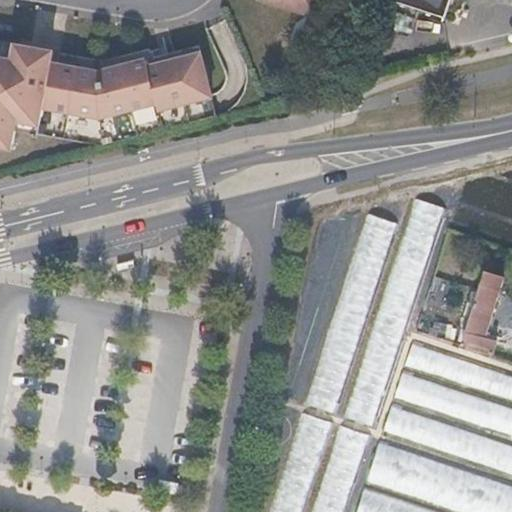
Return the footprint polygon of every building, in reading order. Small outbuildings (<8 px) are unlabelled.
[(316,21),(323,0),(258,0),(258,3),(316,21)] [(385,0),(447,21),(453,0),(385,0)] [(54,54),(0,43),(0,147),(13,150),(17,131),(39,136),(44,109),(100,119),(158,105),(159,112),(212,99),(201,56),(150,69),(147,62),(99,74),(51,65),(54,54)] [(511,511),(511,375),(405,346),(442,206),(409,197),(402,223),(362,212),(307,415),(299,412),(272,511),(511,511)] [(458,284),(472,242),(450,235),(436,280),(426,311),(448,318),(458,284)] [(487,335),(501,290),(483,283),(463,345),(494,355),(499,339),(487,335)]
